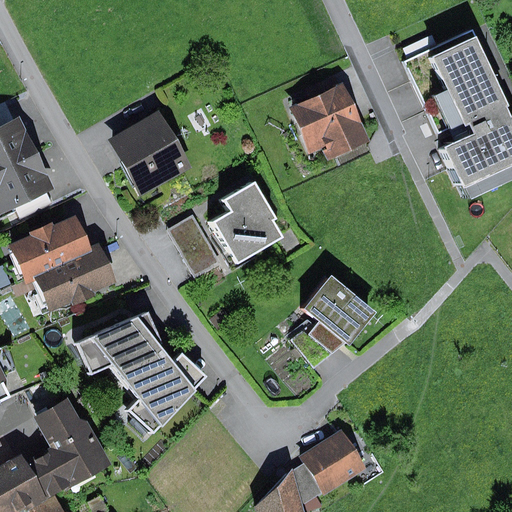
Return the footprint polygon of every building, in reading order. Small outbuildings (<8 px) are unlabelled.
[(511,116),(469,28),(398,63),(434,137),(466,121),(472,133),(441,148),(463,192),(511,168),(511,116)] [(331,87),(287,107),(307,149),(320,143),(327,158),(358,144),(331,87)] [(8,117),(0,120),(0,163),(25,151),(8,117)] [(152,117),(110,142),(140,194),(182,169),(152,117)] [(25,151),(0,163),(0,208),(10,204),(38,190),(43,187),(25,151)] [(222,192),(230,206),(208,217),(229,258),(278,234),(268,215),(271,213),(251,176),(222,192)] [(38,190),(10,204),(17,219),(46,204),(38,190)] [(216,260),(192,217),(169,230),(192,273),(216,260)] [(64,219),(0,247),(0,249),(16,283),(27,279),(81,254),(64,219)] [(81,254),(27,279),(42,312),(107,282),(91,249),(81,254)] [(323,282),(300,311),(315,323),(292,340),(313,367),(341,345),(365,316),(323,282)] [(165,361),(152,344),(156,342),(143,310),(70,339),(83,372),(104,363),(132,399),(119,415),(151,442),(207,377),(175,350),(165,361)] [(59,397),(23,416),(41,451),(48,448),(66,483),(103,463),(79,419),(72,422),(59,397)] [(363,467),(341,427),(301,449),(323,489),(363,467)] [(41,451),(16,465),(34,499),(66,483),(48,448),(41,451)] [(12,459),(0,465),(0,511),(10,511),(34,499),(16,465),(12,459)] [(300,511),(288,465),(252,509),(253,511),(300,511)] [(53,511),(49,500),(25,509),(25,511),(53,511)]
